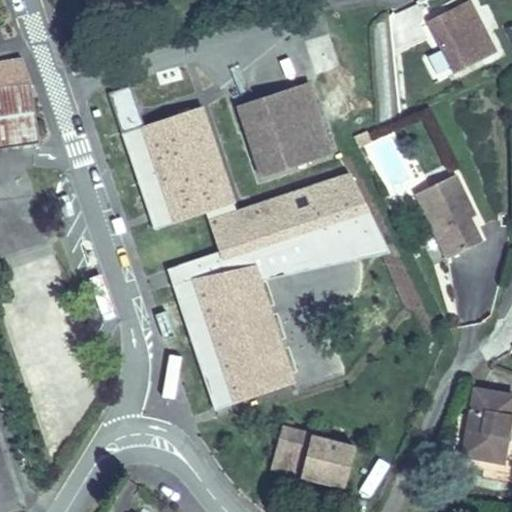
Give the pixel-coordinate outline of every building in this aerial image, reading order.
[(426,54),(437,81),(504,53),(481,0),(469,0),(423,20),(436,50),(426,54)] [(368,68),(366,27),(334,29),(336,69),(368,68)] [(0,89),(27,87),(18,56),(0,59),(0,89)] [(310,136),(287,64),(215,87),(238,159),(310,136)] [(27,87),(0,89),(0,149),(34,145),(27,87)] [(413,217),(431,256),(465,240),(453,216),(448,206),(454,204),(438,172),(400,191),(413,217)] [(164,202),(205,192),(202,178),(140,192),(152,245),(173,241),(171,232),(164,202)] [(212,222),(205,192),(164,202),(171,232),(212,222)] [(448,206),(453,216),(458,214),(454,204),(448,206)] [(224,359),(201,275),(164,285),(187,369),(224,359)] [(448,459),(472,463),(475,447),(489,450),(498,396),(459,390),(448,459)] [(475,447),(472,463),(502,468),(511,408),(511,398),(498,396),(489,450),(475,447)] [(276,423),(266,471),(336,487),(346,439),(276,423)]
